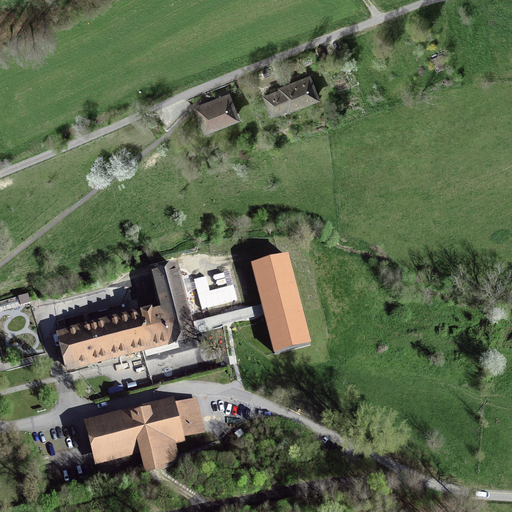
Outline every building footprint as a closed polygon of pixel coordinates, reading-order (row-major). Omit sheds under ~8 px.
[(282,88),(282,89),(276,92),(274,88),(269,90),(271,93),(265,96),(272,113),(289,106),(289,107),(316,97),(309,77),(296,82),(296,79),(291,81),(292,84),(282,88)] [(236,116),(228,95),(198,107),(206,128),(236,116)] [(148,122),(151,128),(158,125),(155,119),(148,122)] [(241,258),(252,256),(250,244),(239,246),(241,258)] [(289,257),(249,267),(272,358),(312,348),(289,257)] [(192,335),(192,334),(190,327),(175,268),(152,274),(156,289),(150,291),(152,298),(148,305),(141,307),(142,313),(142,314),(59,335),(62,347),(57,349),(58,355),(64,354),(68,369),(193,337),(192,335)] [(0,311),(30,303),(28,294),(0,301),(0,311)] [(90,428),(98,457),(140,446),(147,470),(163,466),(170,463),(174,457),(169,439),(196,432),(191,413),(185,415),(183,405),(90,428)]
